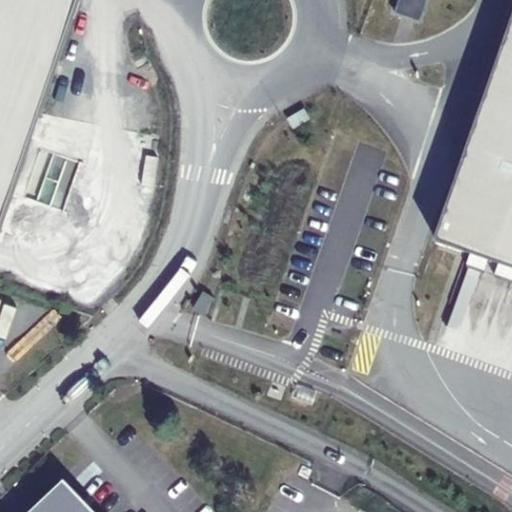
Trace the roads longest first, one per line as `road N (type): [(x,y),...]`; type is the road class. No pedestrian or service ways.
road 1 (unclassified): [(0,449),(124,333)]
road 2 (unclassified): [(199,200),(170,280),(124,333)]
road 3 (unclassified): [(186,49),(201,128),(199,200)]
road 4 (unclassified): [(199,200),(236,130),(282,80)]
